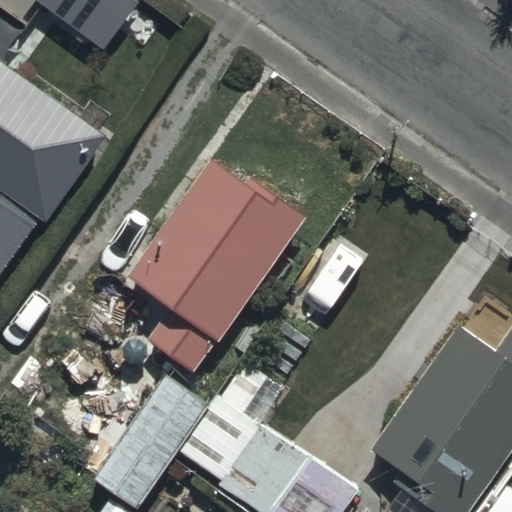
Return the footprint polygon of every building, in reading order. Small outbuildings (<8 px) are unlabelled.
[(105,151),(0,79),(0,211),(43,241),(105,151)] [(245,191),(212,168),(127,286),(171,318),(149,348),(196,382),(307,228),(249,186),(245,191)] [(0,279),(28,239),(0,219),(0,279)] [(349,280),(323,263),(291,312),(317,329),(349,280)] [(511,327),(491,356),(454,329),(373,450),(405,471),(396,483),(438,511),(470,511),(511,455),(511,327)] [(191,410),(159,387),(91,491),(109,503),(103,511),(143,511),(180,462),(220,491),(217,495),(240,511),(349,511),(357,502),(259,432),(282,400),(242,371),(252,358),(237,347),(191,410)] [(511,511),(511,497),(508,494),(493,511),(511,511)]
